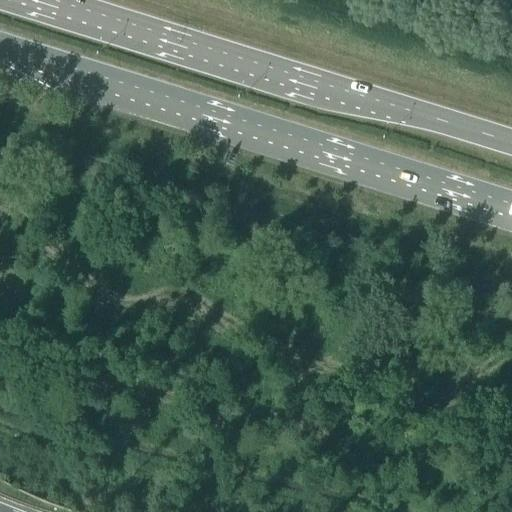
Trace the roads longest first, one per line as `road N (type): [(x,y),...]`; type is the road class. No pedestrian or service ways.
road 1 (primary): [(0,46),(511,206)]
road 2 (primary): [(511,145),(46,0)]
